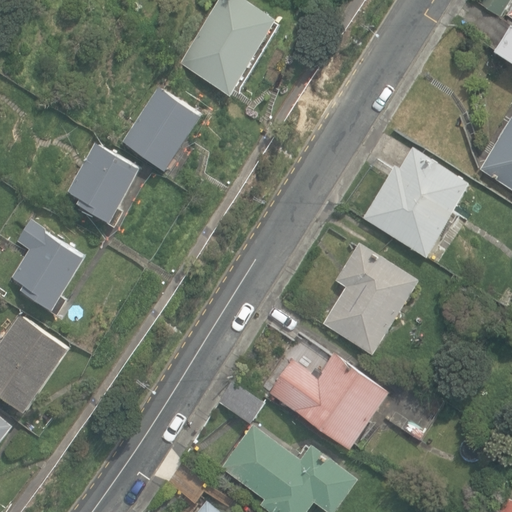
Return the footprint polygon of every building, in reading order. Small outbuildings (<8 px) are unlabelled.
[(222,0),(184,62),(236,95),(282,21),(249,0),(222,0)] [(511,0),(501,0),(498,6),(511,15),(511,0)] [(511,31),(500,51),(511,58),(511,31)] [(126,141),(171,171),(208,116),(163,86),(126,141)] [(511,125),(484,169),(511,186),(511,125)] [(83,204),(116,223),(146,169),(99,143),(73,192),(85,199),(83,204)] [(381,217),(444,257),(490,183),(432,147),(419,169),(413,165),(381,217)] [(26,290),(59,311),(92,258),(49,231),(50,229),(34,218),(20,240),(35,248),(17,277),(29,285),(26,290)] [(336,332),(385,362),(431,289),(372,252),(349,289),(359,295),(336,332)] [(0,349),(0,390),(31,412),(74,349),(24,315),(0,349)] [(274,392),(356,449),(396,392),(339,353),(326,372),(319,367),(316,372),(297,359),(274,392)] [(222,401),(257,424),(270,402),(235,380),(222,401)] [(0,448),(19,426),(0,410),(0,448)] [(266,504),(278,511),(310,511),(320,500),(336,511),(339,511),(364,478),(317,445),(306,459),(257,424),(227,467),(270,498),(266,504)] [(225,511),(210,500),(201,511),(225,511)]
